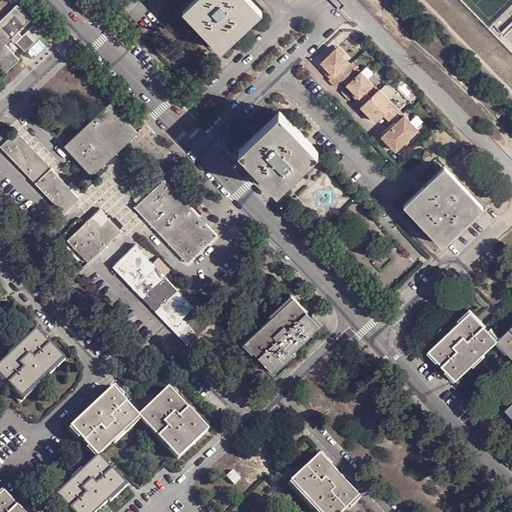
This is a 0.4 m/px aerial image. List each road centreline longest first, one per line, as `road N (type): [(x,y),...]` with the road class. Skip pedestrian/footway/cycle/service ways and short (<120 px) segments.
road 1 (residential): [(54,0),(381,338)]
road 2 (residential): [(348,0),(511,168)]
road 3 (residential): [(381,338),(511,480)]
road 4 (residential): [(511,213),(381,338)]
road 5 (track): [(511,86),(424,0)]
